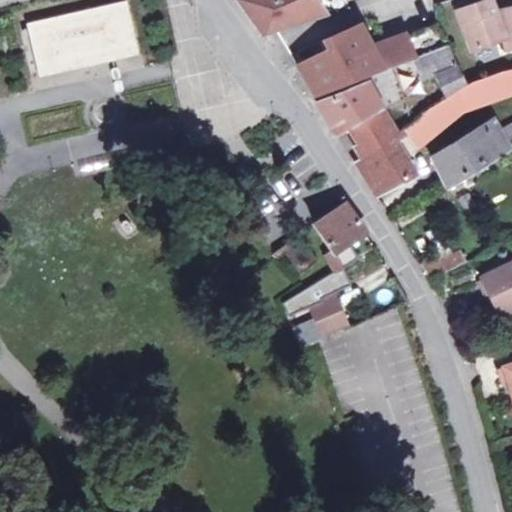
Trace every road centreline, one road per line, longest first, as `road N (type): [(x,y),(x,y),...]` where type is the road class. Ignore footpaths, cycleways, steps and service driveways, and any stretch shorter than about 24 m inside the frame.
road 1 (residential): [(486,511),(453,393),(408,277),(328,155),(250,64)]
road 2 (residential): [(250,64),(410,0)]
